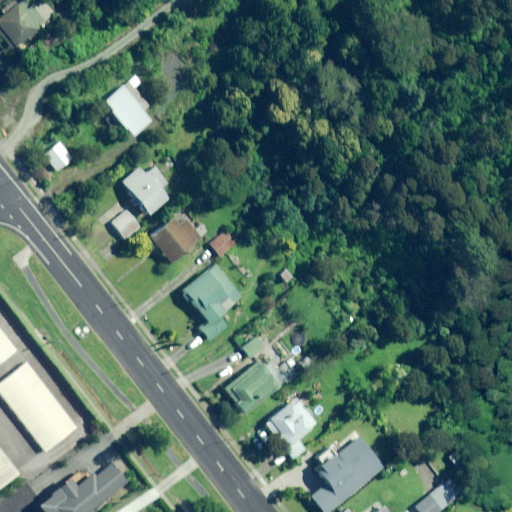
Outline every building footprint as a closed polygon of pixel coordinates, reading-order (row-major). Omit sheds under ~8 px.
[(47,23),(30,0),(24,0),(7,13),(0,18),(0,27),(15,47),(47,23)] [(153,124),(123,85),(105,99),(135,137),(153,124)] [(73,160),(59,140),(44,151),(58,171),(73,160)] [(170,183),(157,167),(146,175),(141,168),(122,182),(149,215),(170,199),(162,189),(170,183)] [(141,227),(126,208),(110,220),(124,239),(141,227)] [(204,239),(202,237),(210,232),(203,224),(196,229),(189,219),(180,225),(174,217),(148,236),(169,265),(204,239)] [(238,244),(227,231),(211,245),(221,257),(238,244)] [(241,297),(217,264),(181,291),(205,323),(199,328),(209,341),(227,328),(218,315),(241,297)] [(0,324),(0,367),(21,351),(0,324)] [(233,339),(235,341),(250,360),(270,343),(255,325),(243,334),(241,332),(233,339)] [(279,386),(259,360),(221,389),(241,415),(279,386)] [(82,427),(33,362),(0,385),(0,393),(45,454),(82,427)] [(315,424),(296,398),(261,423),(289,461),(304,450),(295,439),(315,424)] [(326,511),(384,467),(360,436),(331,459),(325,450),(314,458),(319,465),(312,470),(323,484),(307,496),(319,511),(326,511)] [(0,481),(11,474),(0,459),(0,481)] [(36,503),(43,511),(95,511),(132,483),(120,467),(106,479),(91,460),(36,503)] [(439,511),(461,497),(448,479),(414,503),(420,511),(439,511)]
